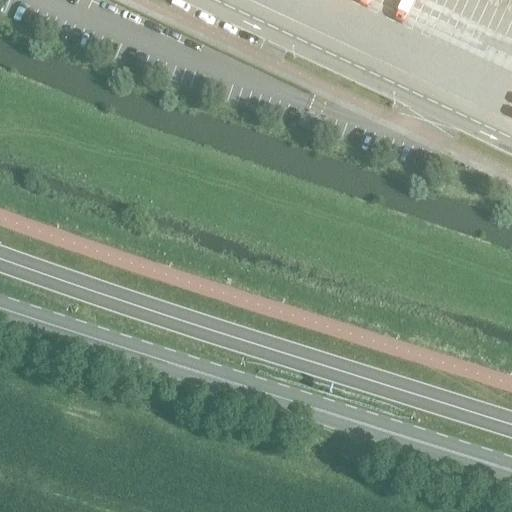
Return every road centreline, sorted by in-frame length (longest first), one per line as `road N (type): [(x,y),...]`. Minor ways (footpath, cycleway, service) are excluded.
road 1 (secondary): [(511,473),(0,309)]
road 2 (unclassified): [(202,0),(511,144)]
